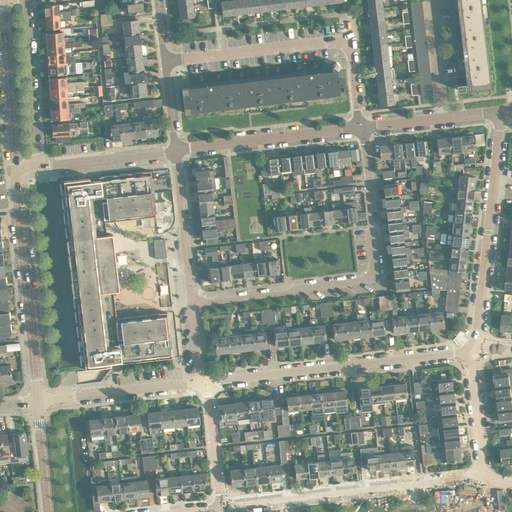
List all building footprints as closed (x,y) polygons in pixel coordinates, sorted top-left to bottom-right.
[(124,8),(127,7),(128,14),(143,13),(142,0),(127,2),(120,3),(121,9),(124,9),(124,8)] [(222,16),(235,14),(233,0),(221,2),(222,16)] [(236,0),(233,0),(235,14),(246,13),(244,0),(236,0)] [(244,0),(246,13),(258,12),(257,0),(244,0)] [(269,0),(257,0),(258,12),(270,10),(269,0)] [(269,0),(270,10),(282,9),(281,0),(269,0)] [(293,0),(281,0),(282,9),(294,7),(293,0)] [(381,0),(367,0),(368,10),(382,9),(381,0)] [(459,0),(462,23),(464,43),(465,46),(468,75),(461,76),(455,76),(456,81),(457,90),(464,89),(463,88),(467,87),(467,90),(491,87),(483,20),(480,0),(459,0)] [(76,11),(64,11),(59,12),(59,4),(45,5),(45,17),(76,15),(76,11)] [(194,17),(193,5),(179,7),(181,19),(194,17)] [(368,10),(370,22),(384,21),(382,9),(368,10)] [(60,21),(71,20),(76,19),(76,15),(45,17),(46,29),(60,28),(60,21)] [(124,34),(139,32),(138,19),(122,21),(124,34)] [(370,22),(371,34),(385,32),(384,21),(370,22)] [(75,38),(63,38),(63,32),(46,33),(47,44),(75,42),(75,38)] [(125,46),(141,45),(139,32),(124,34),(125,46)] [(385,32),(371,34),(373,46),(387,44),(385,32)] [(75,46),(82,46),(82,42),(75,42),(47,44),(48,54),(64,53),(64,47),(75,46)] [(387,44),(373,46),(374,58),(388,56),(387,44)] [(120,53),(126,52),(127,59),(142,57),(141,45),(125,46),(119,47),(120,53)] [(80,58),(76,58),(65,59),(64,53),(48,54),(48,65),(74,63),(80,63),(80,58)] [(388,56),(374,58),(376,70),(390,68),(388,56)] [(143,70),(143,69),(142,57),(127,59),(128,72),(143,70)] [(345,94),(343,78),(342,69),(342,66),(337,62),(332,68),(332,69),(327,69),(327,75),(188,91),(188,88),(182,88),(185,113),(345,94)] [(49,75),(64,74),(75,73),(74,63),(48,65),(49,75)] [(376,70),(377,81),(391,80),(390,68),(376,70)] [(145,70),(143,70),(128,72),(130,84),(145,82),(144,76),(146,76),(147,75),(147,71),(145,70)] [(66,77),(64,77),(49,78),(50,89),(83,86),(83,82),(66,83),(66,77)] [(391,80),(377,81),(379,93),(393,92),(391,80)] [(130,89),(131,96),(146,95),(146,94),(148,94),(149,93),(148,89),(147,88),(146,88),(145,82),(130,84),(123,85),(123,90),(130,89)] [(84,91),(83,86),(50,89),(50,99),(67,98),(67,92),(84,91)] [(107,101),(115,100),(114,86),(106,87),(107,101)] [(393,92),(379,93),(380,106),(394,104),(393,92)] [(68,104),(67,98),(50,99),(51,109),(79,108),(85,107),(84,103),(79,103),(68,104)] [(120,110),(119,104),(104,106),(105,117),(113,116),(112,111),(120,110)] [(79,112),(79,108),(51,109),(52,120),(68,119),(68,113),(79,112)] [(144,116),(144,121),(146,137),(158,136),(156,120),(149,121),(148,115),(144,116)] [(117,124),(110,125),(111,141),(123,139),(121,124),(121,118),(116,119),(117,124)] [(133,123),(134,138),(146,137),(144,121),(133,123)] [(70,142),(70,136),(69,128),(77,128),(77,123),(52,125),(52,130),(51,130),(51,136),(52,136),(52,137),(56,137),(56,143),(70,142)] [(121,124),(123,139),(134,138),(133,123),(121,124)] [(475,135),(474,135),(472,134),(468,134),(466,136),(462,137),(463,151),(476,150),(475,135)] [(475,135),(476,146),(484,145),(483,134),(475,135)] [(451,157),(452,157),(457,156),(457,152),(463,151),(462,137),(449,138),(451,152),(451,157)] [(451,152),(449,138),(437,139),(438,154),(451,152)] [(404,143),(403,143),(405,160),(411,159),(412,166),(417,165),(417,161),(416,161),(414,142),(412,142),(410,141),(406,141),(404,143)] [(426,141),(414,142),(416,161),(417,161),(423,160),(422,154),(428,153),(426,141)] [(398,161),(404,160),(405,160),(403,143),(391,145),(393,161),(394,168),(399,167),(398,161)] [(388,161),(393,161),(391,145),(379,146),(381,159),(388,158),(388,161)] [(358,147),(350,148),(351,161),(359,160),(358,147)] [(330,150),(329,152),(326,152),(327,165),(332,164),(333,170),(339,170),(339,168),(337,151),(335,149),(330,150)] [(337,151),(339,168),(343,168),(343,163),(350,162),(349,149),(337,151)] [(326,152),(314,154),(315,166),(327,165),(326,152)] [(295,156),(290,157),(292,169),(292,174),(304,173),(302,155),(301,154),(296,154),(295,156)] [(302,155),(304,173),(304,174),(316,172),(315,166),(314,154),(302,155)] [(288,155),(284,155),(283,157),(279,158),(278,158),(280,171),(292,169),(290,157),(289,157),(288,155)] [(229,176),(227,164),(227,157),(219,158),(222,177),(229,176)] [(267,159),(267,160),(269,176),(280,174),(279,171),(280,171),(278,158),(277,157),(273,157),(271,159),(267,159)] [(421,165),(418,166),(417,166),(418,174),(422,174),(427,173),(426,169),(422,170),(421,165)] [(208,166),(199,167),(195,168),(197,180),(214,177),(213,171),(208,171),(208,166)] [(382,171),(383,179),(394,177),(394,170),(382,171)] [(150,171),(61,181),(74,296),(76,296),(84,367),(102,365),(171,357),(171,345),(170,337),(167,313),(116,319),(113,292),(118,291),(111,234),(107,235),(105,222),(155,217),(150,171)] [(459,187),(474,189),(475,176),(460,175),(459,187)] [(341,180),(341,184),(353,183),(352,176),(340,177),(340,180),(341,180)] [(198,191),(210,190),(216,189),(214,177),(197,180),(198,191)] [(265,185),(266,195),(271,195),(280,194),(279,192),(283,191),(282,187),(278,187),(279,189),(273,190),(272,184),(265,185)] [(385,197),(398,196),(396,184),(383,185),(385,197)] [(342,193),(342,195),(354,194),(353,187),(342,188),(342,193)] [(459,187),(457,198),(457,199),(473,201),(474,189),(459,187)] [(210,190),(198,191),(199,203),(212,202),(210,190)] [(398,196),(385,197),(386,208),(399,207),(398,196)] [(452,203),(457,203),(456,210),(471,212),(473,201),(457,199),(457,198),(452,198),(452,203)] [(199,203),(201,215),(213,213),(212,202),(199,203)] [(346,221),(344,209),(343,205),(338,205),(338,203),(331,204),(332,210),(334,223),(346,221)] [(315,212),(314,206),(308,207),(311,226),(322,224),(321,212),(315,212)] [(299,227),(311,226),(308,207),(303,208),(303,214),(297,214),(299,227)] [(356,207),(344,209),(346,221),(358,220),(356,207)] [(386,208),(388,220),(400,219),(399,207),(386,208)] [(283,230),(284,229),(287,228),(285,216),(285,209),(278,209),(279,217),(274,217),(276,230),(277,230),(279,231),(283,230)] [(447,221),(455,222),(470,224),(471,212),(456,210),(448,209),(447,221)] [(321,212),(322,224),(334,223),(332,210),(321,212)] [(202,227),(222,224),(221,220),(214,221),(213,213),(201,215),(202,227)] [(287,228),(292,228),(293,229),(298,229),(299,227),(297,214),(285,216),(287,228)] [(400,219),(388,220),(389,232),(407,230),(406,225),(401,225),(400,219)] [(455,222),(453,234),(469,236),(470,224),(455,222)] [(227,228),(235,227),(234,223),(226,224),(222,224),(202,227),(204,238),(216,237),(215,229),(227,228)] [(389,232),(390,244),(403,242),(403,237),(408,236),(407,230),(389,232)] [(446,233),(445,242),(444,245),(448,245),(467,247),(469,236),(453,234),(446,233)] [(155,259),(166,258),(164,239),(153,240),(155,259)] [(409,247),(404,248),(403,242),(390,244),(392,255),(410,253),(409,247)] [(451,252),(451,256),(451,258),(466,259),(467,247),(448,245),(448,252),(451,252)] [(216,247),(204,248),(205,255),(217,254),(216,247)] [(406,266),(405,260),(411,260),(410,253),(392,255),(393,267),(406,266)] [(271,255),(265,255),(264,256),(265,261),(266,261),(268,274),(280,273),(278,260),(272,261),(271,255)] [(214,267),(207,268),(209,281),(221,279),(218,261),(218,258),(213,259),(214,267)] [(461,271),(465,272),(466,259),(451,258),(449,269),(461,271)] [(225,266),(224,260),(218,261),(221,279),(232,278),(231,265),(225,266)] [(256,275),(267,274),(268,274),(266,261),(265,261),(254,263),(256,275)] [(243,264),(244,277),(256,275),(254,263),(243,264)] [(231,265),(232,278),(244,277),(243,264),(231,265)] [(411,271),(407,271),(406,266),(393,267),(394,279),(407,277),(407,278),(412,277),(411,271)] [(429,268),(430,278),(431,290),(447,289),(445,305),(457,306),(461,271),(449,269),(449,270),(429,268)] [(409,289),(407,278),(407,277),(394,279),(396,291),(409,289)] [(390,295),(386,296),(385,296),(387,310),(391,309),(392,317),(393,333),(406,331),(405,316),(404,316),(397,316),(396,309),(392,309),(390,295)] [(387,310),(385,296),(378,297),(380,310),(387,310)] [(7,300),(0,300),(0,312),(8,312),(7,300)] [(327,316),(326,303),(319,303),(321,317),(327,316)] [(268,323),(267,309),(260,310),(262,324),(268,323)] [(443,327),(442,311),(429,313),(430,328),(443,327)] [(0,325),(9,324),(8,312),(0,312),(0,325)] [(404,312),(404,316),(405,316),(406,331),(419,330),(417,314),(409,315),(409,312),(404,312)] [(362,313),(357,314),(357,321),(358,321),(360,337),(372,335),(370,320),(363,321),(362,313)] [(417,314),(419,330),(430,328),(429,313),(417,314)] [(511,331),(511,315),(503,314),(501,330),(511,331)] [(383,318),(370,320),(372,335),(385,334),(383,318)] [(310,319),(310,326),(311,326),(313,342),(325,341),(324,325),(316,326),(315,319),(310,319)] [(358,321),(357,321),(346,323),(345,323),(347,338),(360,337),(358,321)] [(288,345),(301,343),(299,328),(291,328),(291,326),(292,326),(291,322),(286,322),(286,329),(288,345)] [(347,338),(345,323),(333,324),(335,339),(347,338)] [(0,340),(6,340),(6,336),(11,336),(9,324),(0,325),(0,340)] [(256,326),(251,326),(251,329),(252,329),(254,349),(267,347),(265,332),(257,333),(256,326)] [(299,328),(301,343),(313,342),(311,326),(310,326),(299,328)] [(244,334),(240,334),(241,350),(254,349),(252,329),(251,329),(243,330),(244,334)] [(288,345),(286,329),(274,330),(276,346),(288,345)] [(227,336),(229,352),(241,350),(240,334),(227,336)] [(229,352),(227,336),(215,337),(217,353),(229,352)] [(2,358),(0,358),(0,381),(5,381),(5,383),(6,384),(11,383),(12,382),(10,365),(3,365),(2,358)] [(496,387),(511,384),(511,368),(509,369),(500,370),(501,374),(495,375),(496,387)] [(430,382),(430,385),(431,393),(452,390),(451,378),(432,381),(430,382)] [(413,383),(414,394),(422,393),(420,382),(413,383)] [(405,384),(393,385),(394,399),(407,398),(405,384)] [(511,384),(496,387),(498,399),(511,397),(511,396),(511,384)] [(383,401),(394,399),(393,385),(381,386),(383,401)] [(383,403),(383,401),(381,386),(369,388),(371,402),(371,404),(383,403)] [(347,410),(346,405),(344,389),(343,388),(338,388),(337,390),(337,391),(333,392),(335,410),(335,413),(346,411),(347,410)] [(371,402),(369,388),(357,389),(359,403),(371,402)] [(431,393),(433,405),(454,402),(452,390),(431,393)] [(333,392),(321,393),(323,412),(335,410),(333,392)] [(287,412),(299,410),(298,396),(297,393),(291,394),(290,395),(290,397),(286,397),(287,412)] [(323,412),(321,393),(310,395),(311,409),(312,413),(313,413),(314,419),(322,418),(321,412),(323,412)] [(299,410),(311,409),(310,395),(298,396),(299,410)] [(498,405),(499,410),(511,408),(511,402),(511,397),(498,399),(496,399),(495,400),(495,404),(497,405),(498,405)] [(259,400),(261,416),(274,414),(273,408),(272,399),(259,400)] [(257,420),(256,416),(261,416),(259,400),(247,402),(249,417),(249,421),(257,420)] [(237,418),(249,417),(247,402),(235,403),(237,418)] [(454,402),(433,405),(433,410),(440,409),(441,415),(455,414),(454,402)] [(224,420),(237,418),(235,403),(222,405),(224,420)] [(185,409),(186,424),(199,423),(197,407),(185,409)] [(511,408),(499,410),(500,422),(511,420),(511,408)] [(174,426),(186,424),(185,409),(172,410),(174,426)] [(174,426),(172,410),(160,412),(162,427),(174,426)] [(163,434),(163,432),(162,427),(160,412),(147,413),(149,429),(156,428),(157,435),(163,434)] [(126,416),(128,431),(140,430),(139,414),(126,416)] [(455,414),(441,415),(442,422),(437,423),(437,427),(456,425),(455,414)] [(114,417),(115,432),(128,431),(126,416),(114,417)] [(102,418),(103,434),(115,432),(114,417),(102,418)] [(90,435),(103,434),(102,418),(88,420),(90,435)] [(437,427),(438,432),(439,439),(444,438),(458,437),(456,425),(437,427)] [(511,433),(510,428),(498,429),(499,436),(511,435),(511,433)] [(0,432),(0,463),(11,462),(9,446),(7,434),(1,435),(1,432),(0,432)] [(25,433),(11,435),(14,456),(28,454),(25,433)] [(458,437),(444,438),(445,450),(459,448),(458,437)] [(511,463),(511,443),(511,439),(506,440),(508,448),(500,449),(502,464),(511,463)] [(400,446),(401,452),(402,466),(414,465),(411,445),(400,446)] [(376,450),(377,450),(377,447),(372,448),(373,456),(365,456),(367,470),(379,469),(376,450)] [(459,448),(445,450),(447,462),(461,461),(459,448)] [(390,468),(389,454),(384,454),(383,449),(377,450),(376,450),(379,469),(390,468)] [(390,468),(402,466),(401,452),(389,454),(390,468)] [(426,453),(422,453),(423,464),(430,464),(428,452),(426,452),(426,453)] [(317,462),(319,476),(331,475),(329,460),(325,461),(324,454),(316,455),(317,462)] [(353,458),(341,459),(342,473),(355,472),(353,458)] [(331,475),(342,473),(341,459),(329,460),(331,475)] [(306,463),(307,477),(319,476),(317,462),(306,463)] [(244,484),(256,483),(257,483),(255,467),(247,468),(247,463),(242,464),(242,469),(244,484)] [(295,479),(307,477),(306,463),(293,464),(295,479)] [(280,465),(267,466),(269,482),(281,480),(280,465)] [(255,467),(257,483),(269,482),(267,466),(255,467)] [(207,489),(206,481),(209,480),(209,474),(205,474),(205,473),(198,474),(197,467),(191,468),(191,475),(192,475),(194,490),(207,489)] [(244,484),(242,469),(230,470),(231,486),(244,484)] [(138,475),(133,476),(134,481),(135,497),(139,496),(140,499),(142,500),(146,500),(149,498),(146,480),(139,481),(138,475)] [(180,476),(182,492),(194,490),(192,475),(191,475),(180,476)] [(133,476),(121,478),(120,478),(121,483),(123,498),(135,497),(134,481),(133,476)] [(167,478),(169,493),(182,492),(180,476),(167,478)] [(169,493),(167,478),(155,479),(157,494),(169,493)] [(111,500),(109,484),(108,479),(100,480),(96,483),(92,481),(91,481),(93,500),(98,499),(98,501),(111,500)] [(121,483),(109,484),(111,500),(123,498),(121,483)]
